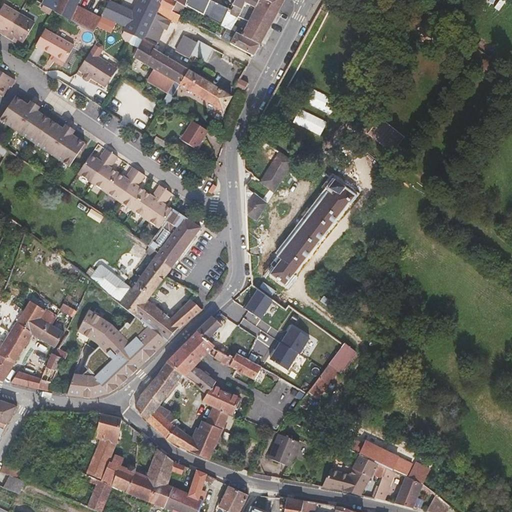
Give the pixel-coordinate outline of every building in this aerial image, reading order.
[(43,0),(42,4),(55,12),(93,34),(102,18),(77,6),(79,0),(43,0)] [(127,27),(135,11),(112,0),(103,16),(127,27)] [(124,32),(133,36),(142,40),(144,37),(156,14),(160,6),(163,0),(139,0),(135,11),(127,27),(124,32)] [(163,0),(160,6),(172,12),(177,2),(173,0),(163,0)] [(186,0),(185,6),(259,46),(284,0),(235,0),(233,5),(235,6),(233,10),(210,0),(186,0)] [(0,33),(6,37),(19,14),(4,5),(0,11),(0,28),(2,29),(0,31),(0,33)] [(176,24),(180,17),(172,12),(160,6),(156,14),(169,21),(176,24)] [(35,23),(19,14),(6,37),(13,41),(15,37),(24,42),(35,23)] [(157,44),(169,21),(156,14),(144,37),(157,44)] [(74,46),(45,29),(36,46),(65,62),(74,46)] [(184,36),(176,51),(189,58),(191,56),(197,43),(184,36)] [(155,49),(157,44),(144,37),(142,40),(134,56),(153,67),(146,79),(165,91),(173,96),(180,85),(223,111),(232,96),(155,49)] [(198,41),(197,43),(191,56),(206,63),(213,49),(198,41)] [(91,51),(79,69),(106,87),(118,69),(91,51)] [(12,87),(16,80),(0,70),(0,95),(2,96),(9,85),(12,87)] [(235,87),(245,92),(249,84),(241,79),(239,79),(235,87)] [(16,96),(0,119),(0,120),(69,167),(86,143),(73,135),(76,131),(66,124),(63,128),(38,111),(40,107),(31,101),(28,104),(16,96)] [(209,130),(193,121),(181,139),(197,149),(209,130)] [(293,162),(250,134),(247,139),(275,157),(260,182),(274,193),(293,162)] [(92,182),(112,153),(106,149),(98,159),(91,155),(78,173),(92,182)] [(92,182),(106,192),(118,173),(111,168),(119,157),(112,153),(92,182)] [(119,201),(139,171),(133,167),(125,178),(118,173),(106,192),(119,201)] [(119,201),(132,210),(145,191),(138,186),(146,176),(139,171),(119,201)] [(345,188),(331,178),(325,187),(329,189),(276,256),(281,260),(270,275),(286,287),(296,276),(294,274),(349,203),(351,204),(357,197),(345,188)] [(146,219),(166,189),(160,185),(152,196),(145,191),(132,210),(146,219)] [(267,203),(244,185),(245,195),(246,214),(257,220),(267,203)] [(166,220),(173,210),(165,205),(173,194),(166,189),(146,219),(160,229),(166,220)] [(171,270),(202,228),(188,219),(173,209),(173,210),(166,220),(176,227),(157,252),(155,257),(171,270)] [(279,244),(273,239),(268,246),(274,251),(279,244)] [(148,266),(164,278),(165,277),(171,270),(155,257),(148,266)] [(139,278),(132,289),(102,266),(99,266),(90,278),(121,304),(137,316),(168,340),(179,327),(180,329),(202,310),(191,299),(171,319),(148,300),(162,281),(154,275),(152,277),(144,271),(139,278)] [(154,275),(162,281),(164,278),(148,266),(144,271),(152,277),(154,275)] [(273,301),(258,290),(252,299),(250,298),(244,308),(261,319),(273,301)] [(31,334),(33,334),(55,348),(65,333),(52,325),(42,319),(46,311),(30,301),(17,322),(31,332),(31,334)] [(74,318),(77,311),(64,303),(60,310),(74,318)] [(70,382),(66,396),(93,399),(105,395),(112,391),(124,382),(169,340),(168,340),(137,316),(128,327),(126,324),(119,331),(111,323),(90,307),(79,328),(96,340),(99,343),(87,354),(83,366),(87,369),(81,375),(72,374),(70,382)] [(57,318),(46,311),(42,319),(52,325),(57,318)] [(213,339),(211,337),(222,325),(214,317),(212,316),(197,331),(210,343),(213,339)] [(10,333),(17,322),(12,318),(4,330),(10,333)] [(0,379),(4,381),(33,334),(31,334),(31,332),(17,322),(10,333),(4,342),(0,348),(0,379)] [(284,335),(280,342),(299,353),(300,354),(310,338),(292,327),(289,332),(289,334),(287,337),(284,335)] [(210,343),(197,331),(167,362),(183,375),(201,389),(207,395),(203,402),(210,405),(213,407),(230,413),(233,415),(240,398),(213,386),(216,381),(200,369),(195,367),(213,348),(214,347),(210,343)] [(289,370),(299,353),(280,342),(279,342),(275,349),(277,350),(271,360),(289,370)] [(356,352),(345,343),(329,364),(307,393),(298,406),(307,413),(317,399),(318,399),(339,371),(340,372),(356,352)] [(63,358),(56,354),(52,353),(46,367),(57,371),(62,360),(63,358)] [(254,380),(262,367),(238,355),(237,354),(235,359),(230,356),(229,356),(229,357),(223,354),(219,360),(254,380)] [(183,375),(167,362),(161,370),(155,378),(142,394),(135,406),(147,421),(148,422),(158,410),(157,409),(159,405),(163,400),(175,385),(183,375)] [(53,382),(55,377),(57,371),(46,367),(45,370),(41,378),(53,382)] [(19,371),(11,383),(38,389),(49,391),(66,396),(70,382),(55,377),(53,382),(41,378),(34,376),(19,371)] [(0,422),(7,425),(17,406),(0,400),(0,422)] [(210,405),(203,402),(202,402),(201,403),(199,408),(202,410),(207,412),(210,405)] [(157,409),(158,410),(171,422),(176,417),(172,412),(159,405),(157,409)] [(195,439),(190,452),(209,460),(230,413),(213,407),(206,422),(203,421),(200,429),(195,439)] [(158,410),(148,422),(167,440),(190,452),(195,439),(193,438),(176,426),(176,427),(171,422),(158,410)] [(134,475),(135,471),(121,466),(124,459),(112,454),(116,443),(118,444),(122,418),(101,414),(95,438),(92,443),(90,442),(81,464),(79,471),(92,477),(98,480),(112,486),(123,491),(126,492),(134,475)] [(305,428),(322,436),(327,425),(318,421),(318,422),(310,418),(305,428)] [(332,441),(353,451),(358,442),(335,431),(331,441),(332,441)] [(300,442),(279,433),(269,458),(290,467),(300,442)] [(366,442),(360,454),(386,467),(393,470),(396,471),(406,476),(407,476),(412,464),(399,458),(366,442)] [(158,480),(168,484),(172,471),(174,462),(158,449),(147,476),(135,471),(134,475),(126,492),(132,495),(149,502),(158,480)] [(331,468),(322,488),(343,490),(361,495),(371,477),(372,478),(373,475),(382,478),(386,467),(360,454),(350,474),(331,468)] [(121,466),(135,471),(136,463),(124,459),(121,466)] [(79,471),(81,464),(75,461),(72,468),(79,471)] [(182,475),(185,466),(174,462),(172,471),(182,475)] [(21,469),(5,463),(0,471),(10,475),(17,478),(21,469)] [(409,477),(423,484),(430,470),(416,463),(409,477)] [(386,467),(382,478),(379,486),(375,498),(385,501),(396,471),(393,470),(386,467)] [(207,474),(198,471),(191,494),(190,496),(199,500),(207,474)] [(25,481),(17,478),(10,475),(5,488),(19,494),(25,481)] [(409,477),(407,476),(406,476),(395,503),(414,508),(414,507),(423,484),(409,477)] [(88,507),(100,511),(101,511),(110,491),(112,486),(98,480),(97,485),(88,507)] [(190,496),(191,494),(168,484),(158,480),(149,502),(172,511),(198,511),(203,501),(199,500),(190,496)] [(239,511),(241,510),(249,495),(229,485),(219,507),(229,511),(239,511)] [(121,495),(123,491),(112,486),(110,491),(121,495)] [(436,494),(427,510),(432,511),(445,511),(450,505),(436,494)] [(147,506),(149,502),(132,495),(130,499),(147,506)] [(301,511),(302,509),(304,500),(287,498),(284,511),(301,511)] [(313,511),(315,502),(304,500),(302,509),(313,511)]
